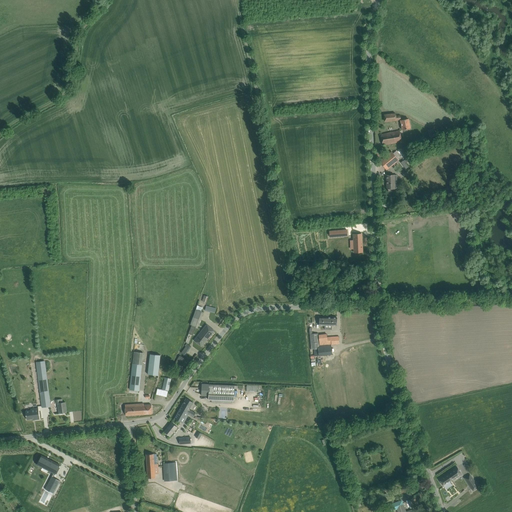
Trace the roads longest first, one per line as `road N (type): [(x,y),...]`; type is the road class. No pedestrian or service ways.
road 1 (track): [(299,307),(235,0)]
road 2 (unclassified): [(378,305),(368,48),(379,0)]
road 3 (residential): [(128,423),(161,415),(238,316),(299,307)]
road 4 (unclassified): [(442,511),(392,375),(378,305)]
road 5 (track): [(0,134),(64,94),(82,30),(108,0)]
road 6 (track): [(511,297),(378,305)]
road 7 (unclassified): [(0,439),(128,423)]
